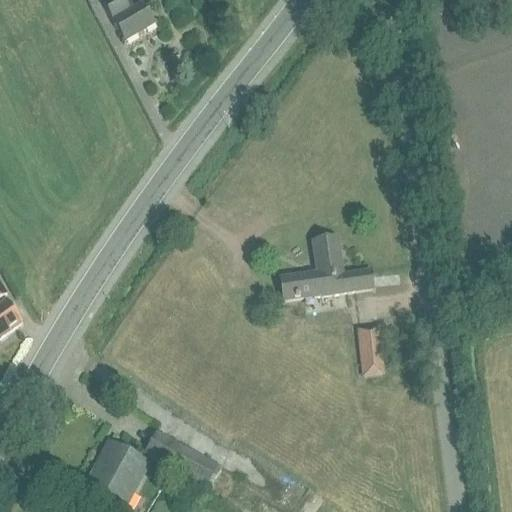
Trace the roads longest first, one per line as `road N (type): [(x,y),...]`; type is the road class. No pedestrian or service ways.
road 1 (unclassified): [(457,511),(388,0)]
road 2 (tertiary): [(52,352),(137,219),(304,0)]
